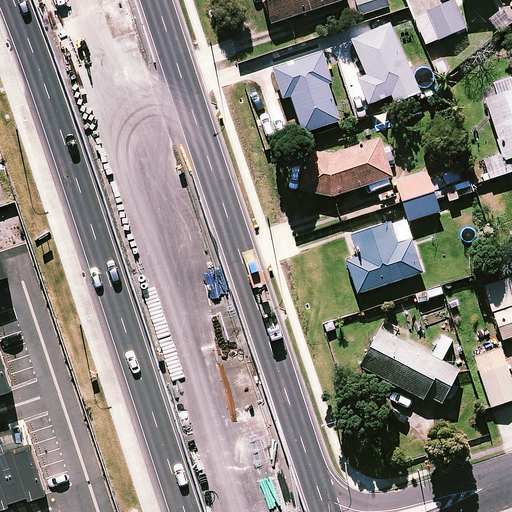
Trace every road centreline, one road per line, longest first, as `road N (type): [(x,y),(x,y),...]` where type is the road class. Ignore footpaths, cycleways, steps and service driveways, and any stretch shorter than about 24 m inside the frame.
road 1 (primary): [(187,511),(9,0)]
road 2 (motorway): [(233,511),(67,0)]
road 3 (motorway): [(112,0),(275,511)]
road 4 (primary): [(155,0),(322,477)]
road 5 (residential): [(322,477),(363,501),(480,490)]
road 6 (residential): [(51,400),(17,296),(0,302)]
